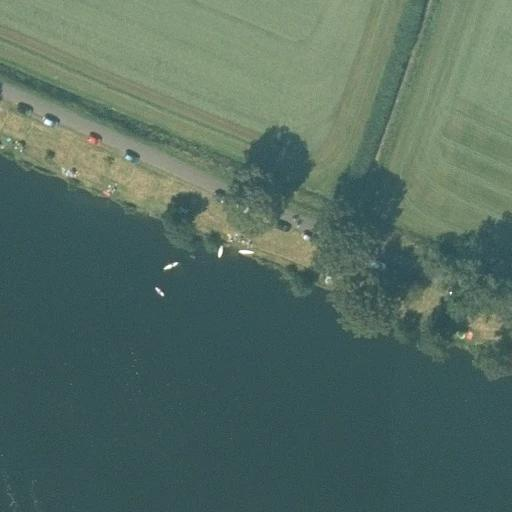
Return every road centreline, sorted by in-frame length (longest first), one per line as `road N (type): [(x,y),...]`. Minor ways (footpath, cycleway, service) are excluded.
road 1 (unclassified): [(511,306),(0,86)]
road 2 (track): [(342,239),(426,0)]
